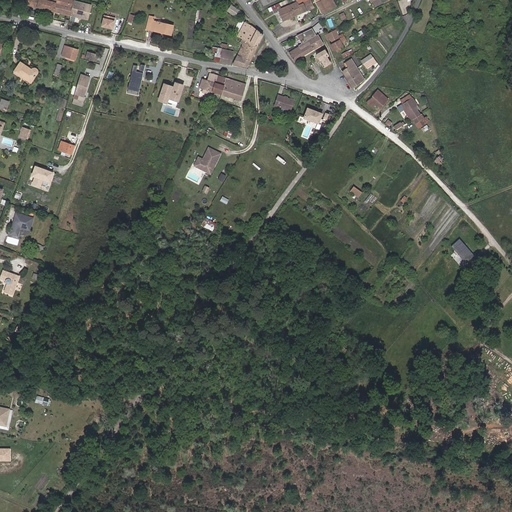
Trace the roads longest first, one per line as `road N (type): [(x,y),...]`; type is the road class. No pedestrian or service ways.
road 1 (track): [(511,474),(136,386),(0,372)]
road 2 (track): [(353,102),(136,386),(63,511)]
road 3 (residential): [(0,17),(309,86)]
road 4 (residential): [(353,102),(429,165),(511,258)]
road 5 (unknown): [(511,291),(483,339),(438,356),(430,385),(440,415)]
road 6 (residential): [(420,0),(353,102)]
